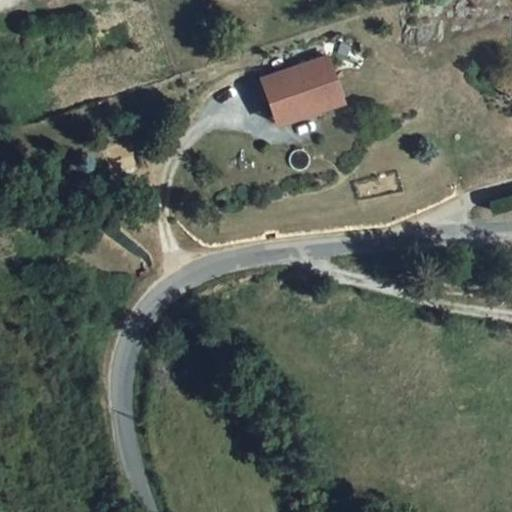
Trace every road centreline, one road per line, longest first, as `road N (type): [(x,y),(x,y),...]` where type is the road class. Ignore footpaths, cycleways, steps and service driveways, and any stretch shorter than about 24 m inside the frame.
road 1 (tertiary): [(151,511),(120,437),(124,363),(148,312),(224,264),(409,239)]
road 2 (track): [(191,281),(169,255),(167,181),(199,134),(238,117)]
